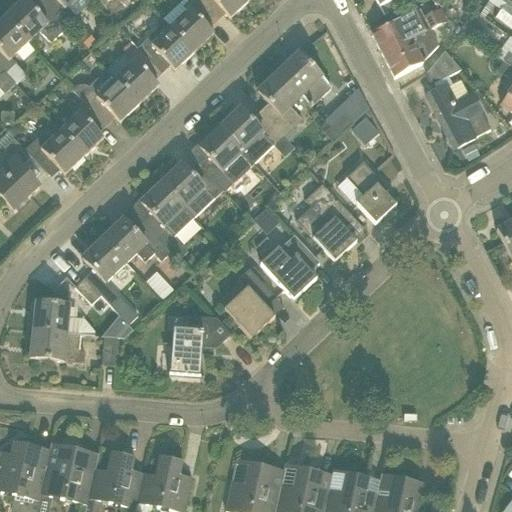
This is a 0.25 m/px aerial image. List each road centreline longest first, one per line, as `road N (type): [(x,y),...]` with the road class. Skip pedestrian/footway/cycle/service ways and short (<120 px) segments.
road 1 (residential): [(0,305),(27,262),(304,0)]
road 2 (residential): [(0,398),(197,416),(226,410),(254,391)]
road 3 (residential): [(254,391),(443,213)]
road 4 (residential): [(486,450),(508,371),(503,330),(443,213)]
road 5 (residential): [(254,391),(294,427),(486,450)]
road 6 (residential): [(443,213),(330,0)]
